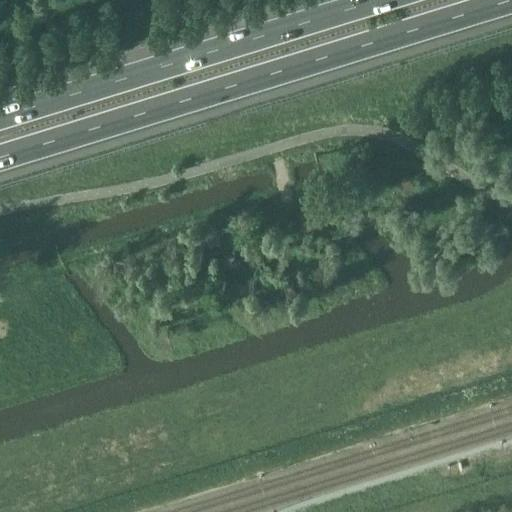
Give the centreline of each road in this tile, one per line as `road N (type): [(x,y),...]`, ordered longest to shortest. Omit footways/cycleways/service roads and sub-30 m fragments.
road 1 (motorway): [(0,156),(507,0)]
road 2 (motorway): [(373,0),(0,113)]
